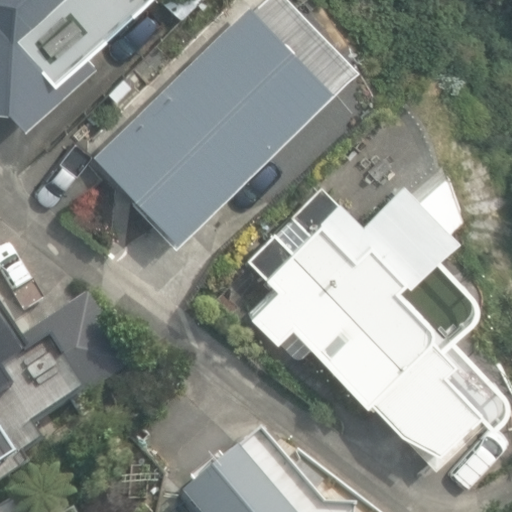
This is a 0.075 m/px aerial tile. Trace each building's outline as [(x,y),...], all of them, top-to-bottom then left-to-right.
[(0,0),(0,103),(4,104),(17,121),(91,56),(81,45),(132,0),(0,0)] [(356,66),(293,0),(255,0),(150,101),(127,77),(91,111),(111,133),(94,149),(149,206),(142,213),(171,243),(356,66)] [(290,326),(432,467),(492,416),(500,407),(502,394),(497,383),(449,333),(438,341),(429,334),(430,326),(427,318),(395,285),(402,279),(405,282),(454,234),(403,181),(361,225),(333,195),(312,217),(315,221),(284,251),(275,242),(255,264),(262,274),(259,275),(273,292),(250,314),(275,341),(290,326)] [(0,471),(51,439),(40,423),(132,364),(87,295),(0,350),(0,471)] [(292,473),(258,431),(180,494),(194,511),(362,511),(351,509),(323,509),(312,495),(321,487),(302,464),(292,473)] [(48,511),(29,511),(13,479),(0,485),(0,511),(69,511),(65,505),(48,511)]
